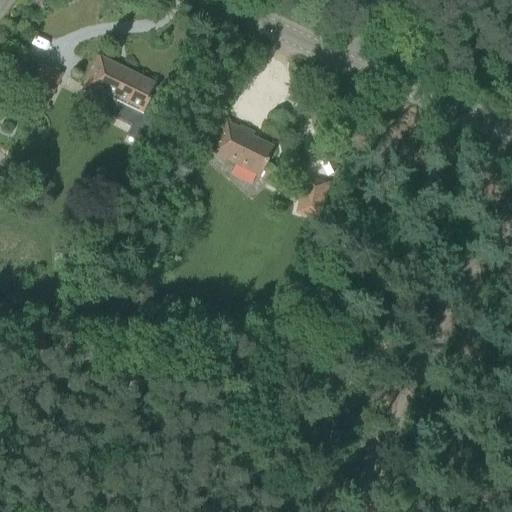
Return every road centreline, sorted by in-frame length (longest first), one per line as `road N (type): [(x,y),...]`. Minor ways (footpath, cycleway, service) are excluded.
road 1 (tertiary): [(511,136),(219,0)]
road 2 (track): [(361,511),(378,456),(461,283),(511,249)]
